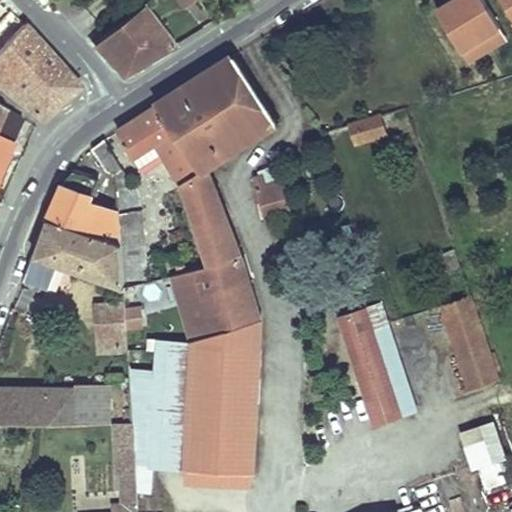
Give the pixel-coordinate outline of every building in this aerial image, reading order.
[(174,42),(148,9),(156,4),(152,0),(150,0),(145,4),(143,2),(100,35),(91,42),(123,75),(175,44),(174,42)] [(448,2),(437,8),(462,49),(482,37),(501,25),(485,0),(455,0),(449,4),(448,2)] [(22,25),(0,49),(0,87),(41,120),(80,86),(24,23),(22,25)] [(501,25),(482,37),(488,48),(508,36),(501,25)] [(482,37),(462,49),(469,60),(488,48),(482,37)] [(240,253),(205,167),(277,123),(233,53),(156,103),(157,105),(201,170),(181,182),(206,265),(173,274),(179,293),(199,287),(203,300),(183,306),(194,341),(186,467),(253,471),(261,324),(240,253)] [(0,103),(0,169),(22,119),(0,103)] [(156,141),(164,153),(181,182),(201,170),(157,105),(117,131),(133,157),(156,141)] [(386,133),(381,115),(350,124),(356,142),(386,133)] [(105,139),(93,149),(107,171),(116,173),(122,170),(105,139)] [(133,157),(141,168),(164,153),(156,141),(133,157)] [(288,179),(283,162),(261,169),(263,175),(266,185),(288,179)] [(63,186),(48,217),(121,243),(119,210),(95,203),(98,194),(95,193),(99,182),(93,180),(95,175),(74,168),(63,186)] [(122,170),(116,173),(118,193),(133,188),(122,170)] [(266,185),(263,175),(254,178),(266,220),(291,213),(286,197),(293,196),(288,179),(266,185)] [(142,207),(141,185),(133,188),(118,193),(119,210),(142,207)] [(380,210),(394,205),(388,185),(373,190),(380,210)] [(142,207),(119,210),(121,243),(123,278),(146,277),(142,207)] [(59,264),(124,286),(123,278),(121,243),(48,217),(24,278),(51,289),(59,264)] [(451,270),(461,266),(455,248),(445,252),(451,270)] [(351,313),(340,317),(375,422),(402,413),(383,354),(407,346),(402,329),(377,338),(357,276),(341,282),(351,313)] [(319,306),(333,301),(329,291),(316,296),(319,306)] [(472,294),(442,303),(446,317),(476,307),(472,294)] [(95,305),(97,336),(127,336),(126,327),(125,308),(125,303),(95,305)] [(140,307),(125,308),(126,327),(141,326),(140,307)] [(476,307),(446,317),(470,390),(499,380),(476,307)] [(97,336),(98,351),(128,349),(127,336),(97,336)] [(194,341),(159,338),(151,464),(186,467),(194,341)] [(75,389),(0,387),(0,420),(36,421),(106,421),(106,383),(75,383),(75,389)] [(463,428),(481,489),(511,480),(511,474),(496,419),(463,428)] [(122,472),(123,490),(137,489),(136,471),(122,472)] [(113,504),(113,511),(138,511),(137,489),(123,490),(124,503),(113,504)]
